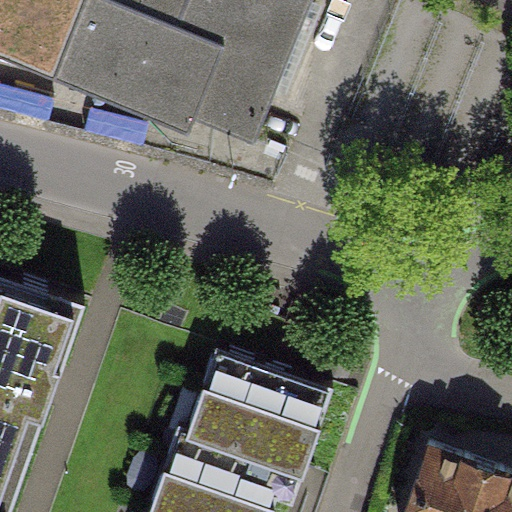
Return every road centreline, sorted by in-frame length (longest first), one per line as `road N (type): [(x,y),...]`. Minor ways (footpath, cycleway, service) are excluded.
road 1 (residential): [(412,279),(325,240),(0,151)]
road 2 (residential): [(348,511),(406,327)]
road 3 (residential): [(511,388),(445,374),(406,327)]
